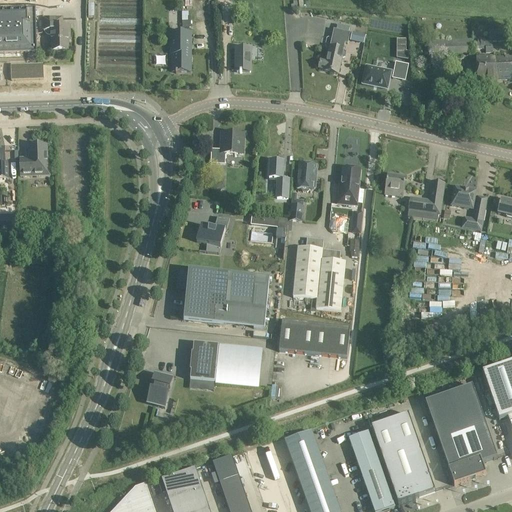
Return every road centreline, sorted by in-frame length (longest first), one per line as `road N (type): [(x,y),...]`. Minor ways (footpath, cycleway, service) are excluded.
road 1 (tertiary): [(46,511),(112,361),(153,222),(153,136)]
road 2 (unclassified): [(153,136),(194,109),(229,102),(289,106),(511,156)]
road 3 (tertiary): [(153,136),(122,108),(0,108)]
